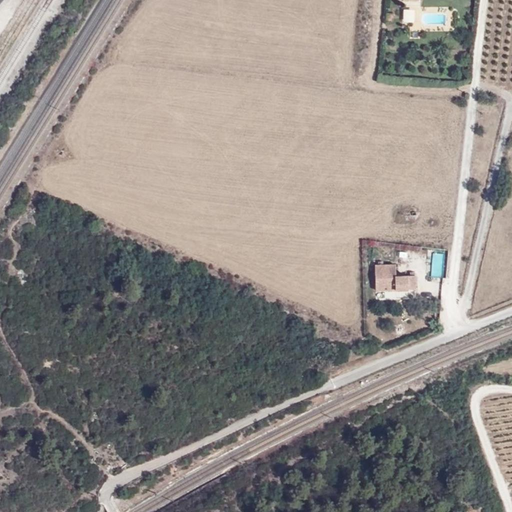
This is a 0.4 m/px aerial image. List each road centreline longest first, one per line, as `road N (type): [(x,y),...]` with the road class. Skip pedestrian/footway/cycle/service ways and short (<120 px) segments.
road 1 (unclassified): [(449,335),(119,480),(108,490),(114,511)]
road 2 (residential): [(449,335),(483,0)]
